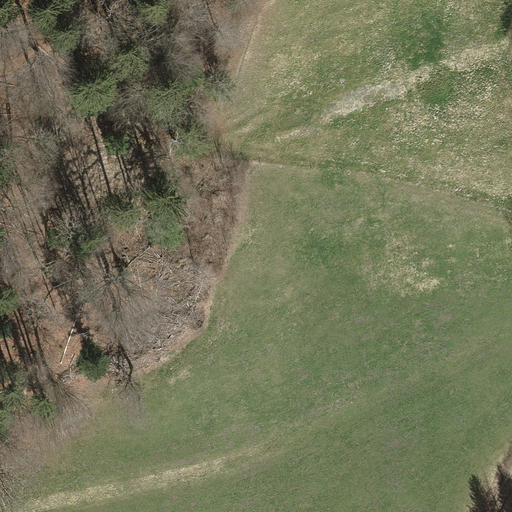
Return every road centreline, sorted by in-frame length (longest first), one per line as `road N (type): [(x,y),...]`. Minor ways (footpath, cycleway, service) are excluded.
road 1 (track): [(511,343),(271,460),(142,511)]
road 2 (track): [(244,151),(471,197),(511,274)]
